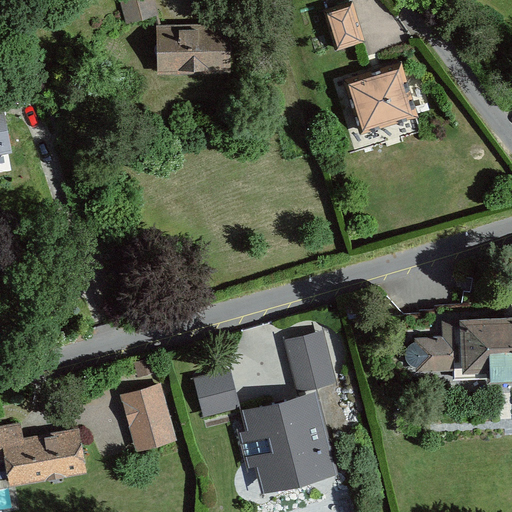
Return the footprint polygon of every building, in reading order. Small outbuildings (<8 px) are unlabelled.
[(118,0),(124,18),(158,12),(154,0),(118,0)] [(333,8),(348,41),(366,34),(355,2),(333,8)] [(236,29),(163,31),(165,83),(238,80),(236,29)] [(410,74),(357,91),(372,140),(425,123),(410,74)] [(13,98),(0,99),(0,161),(21,159),(13,98)] [(287,335),(299,389),(334,381),(321,327),(287,335)] [(511,328),(454,332),(455,346),(423,348),(425,382),(460,380),(461,387),(511,384),(511,328)] [(195,374),(207,413),(242,403),(231,365),(195,374)] [(122,392),(137,445),(179,433),(163,380),(122,392)] [(325,398),(247,416),(267,500),(344,482),(325,398)] [(25,427),(0,430),(0,470),(8,469),(12,492),(91,479),(84,436),(28,445),(25,427)]
